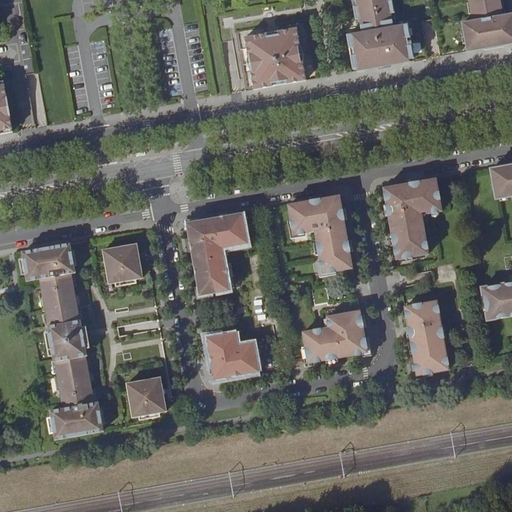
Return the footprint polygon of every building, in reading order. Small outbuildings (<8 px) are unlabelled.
[(389,1),(388,0),(356,0),(358,7),(354,7),(356,20),(360,19),(362,33),(348,36),(350,48),(352,48),(354,56),(351,56),(353,69),(364,68),(364,70),(378,68),(378,66),(390,64),(390,66),(404,63),(404,61),(413,59),(411,46),(409,46),(407,38),(410,38),(408,25),(393,28),(390,14),(394,13),(392,1),(389,1)] [(468,0),(473,21),(462,23),(468,52),(485,49),(484,47),(504,43),(505,45),(511,43),(511,24),(510,15),(503,16),(499,0),(468,0)] [(285,85),(306,81),(303,63),(301,63),(299,48),(300,47),(297,29),(279,32),(279,36),(264,38),(264,35),(245,38),(249,56),(250,56),(253,72),(251,72),(255,90),(273,86),(272,84),(284,81),(285,85)] [(0,135),(1,135),(0,130),(13,128),(9,109),(6,110),(4,104),(8,104),(5,85),(0,86),(0,135)] [(511,166),(490,171),(496,199),(511,196),(511,166)] [(409,184),(384,189),(384,191),(394,248),(397,248),(399,259),(429,254),(421,212),(441,209),(436,179),(413,183),(414,187),(409,188),(409,184)] [(296,204),(286,206),(292,237),(314,233),(321,274),(352,269),(347,239),(343,240),(340,225),(344,224),(342,208),(337,209),(336,201),(340,200),(339,196),(321,200),(322,202),(313,204),(314,207),(306,209),(305,205),(296,207),(296,204)] [(322,202),(321,200),(296,204),(296,207),(305,205),(306,209),(314,207),(313,204),(322,202)] [(248,244),(243,214),(197,222),(198,229),(188,231),(200,296),(230,291),(223,248),(248,244)] [(198,229),(197,222),(187,224),(188,228),(188,231),(198,229)] [(35,251),(23,253),(24,260),(26,274),(28,281),(32,281),(42,335),(45,356),(55,411),(51,411),(52,421),(54,433),(56,440),(103,432),(98,403),(94,404),(92,394),(86,356),(87,356),(85,349),(82,328),(81,321),(79,321),(72,280),(71,274),(75,273),(74,264),(71,264),(70,256),(72,253),(70,244),(54,247),(55,251),(36,254),(35,251)] [(137,245),(107,250),(108,258),(105,259),(109,284),(116,283),(136,279),(143,278),(137,245)] [(511,315),(511,286),(510,287),(509,283),(481,288),(487,320),(511,315)] [(437,300),(408,305),(412,325),(413,325),(414,332),(409,333),(415,364),(418,364),(420,375),(449,370),(437,300)] [(408,305),(405,306),(409,333),(414,332),(413,325),(412,325),(408,305)] [(360,312),(329,317),(331,327),(302,333),(307,355),(308,360),(322,357),(323,361),(334,359),(333,355),(347,353),(347,356),(365,353),(364,347),(366,347),(360,312)] [(237,333),(207,338),(210,354),(213,353),(216,364),(212,364),(215,380),(260,372),(254,343),(239,345),(237,333)] [(45,356),(42,335),(37,336),(41,357),(45,356)] [(140,416),(160,413),(166,412),(163,395),(161,379),(127,384),(133,418),(140,416)]
